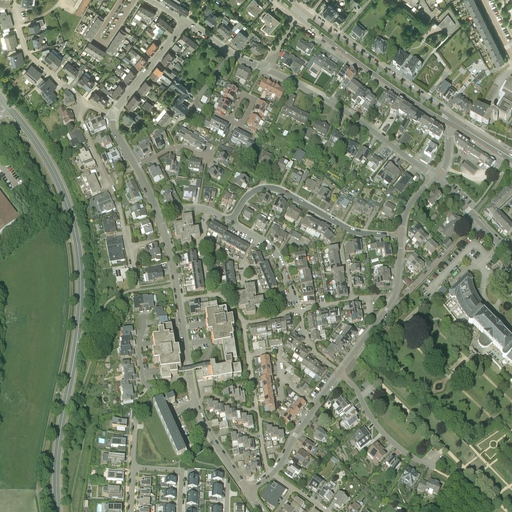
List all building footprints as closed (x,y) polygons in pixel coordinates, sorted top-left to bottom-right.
[(0,0),(0,7),(5,8),(5,7),(9,8),(10,0),(9,0),(0,0)] [(80,17),(90,0),(83,0),(75,14),(80,17)] [(179,5),(181,3),(176,0),(162,0),(166,3),(171,6),(177,9),(179,6),(179,5)] [(254,0),(252,0),(245,8),(249,11),(250,10),(256,15),(262,8),(261,7),(261,8),(257,5),(256,5),(255,4),(257,2),(254,0)] [(351,9),(357,2),(354,0),(350,0),(346,5),(351,9)] [(326,14),(333,20),(342,10),(343,9),(336,3),(332,7),(329,4),(327,7),(326,6),(324,8),(325,9),(323,11),(323,12),(323,13),(323,14),(325,15),(326,14)] [(177,9),(186,15),(189,11),(186,9),(188,7),(183,4),(181,6),(179,5),(179,6),(177,9)] [(136,13),(141,16),(146,8),(142,7),(140,6),(138,10),(136,13)] [(203,13),(206,15),(211,8),(209,6),(203,13)] [(141,17),(145,20),(150,11),(146,8),(141,16),(141,17)] [(342,10),(333,20),(333,22),(334,23),(336,22),(339,25),(341,23),(342,24),(344,21),(343,20),(348,15),(342,10)] [(7,15),(6,11),(0,11),(0,17),(3,29),(13,26),(10,14),(7,15)] [(150,11),(145,20),(150,22),(155,13),(150,11)] [(268,11),(267,11),(262,17),(268,22),(262,29),(269,34),(280,22),(275,18),(275,19),(267,12),(268,11)] [(97,13),(94,18),(101,23),(103,20),(103,19),(104,17),(97,13)] [(215,14),(212,17),(209,15),(204,20),(211,26),(213,23),(213,24),(216,20),(215,20),(218,17),(215,14)] [(151,37),(160,26),(165,21),(160,17),(156,23),(158,25),(153,31),(149,27),(145,32),(151,37)] [(29,25),(31,31),(35,30),(35,31),(40,30),(39,26),(44,25),(42,18),(37,20),(37,23),(29,25)] [(93,18),(90,22),(99,27),(101,23),(93,18)] [(165,30),(169,24),(165,21),(160,26),(165,30)] [(223,21),(218,28),(224,32),(223,34),(226,37),(232,29),(223,21)] [(99,27),(90,22),(87,26),(96,32),(99,27)] [(174,28),(169,24),(165,30),(169,33),(174,28)] [(96,32),(87,26),(85,30),(93,35),(96,32)] [(365,34),(358,27),(351,35),(353,36),(351,37),(355,40),(357,38),(360,40),(365,34)] [(120,30),(118,33),(126,38),(128,33),(121,29),(120,30)] [(93,35),(85,30),(82,34),(90,40),(93,35)] [(39,46),(39,48),(47,46),(46,43),(43,44),(41,38),(44,37),(44,35),(43,32),(36,34),(37,37),(33,38),(35,46),(39,46)] [(234,43),(238,46),(241,43),(242,44),(247,38),(239,32),(232,41),(235,43),(234,43)] [(117,33),(115,37),(123,43),(126,39),(125,39),(126,38),(118,33),(117,34),(117,33)] [(179,39),(183,42),(188,37),(183,33),(179,39)] [(14,34),(4,36),(8,48),(1,49),(3,53),(6,52),(15,49),(14,46),(17,45),(16,40),(14,40),(12,34),(14,34)] [(123,43),(115,37),(112,41),(121,47),(123,43)] [(188,37),(183,42),(188,46),(192,40),(188,37)] [(197,44),(192,40),(188,46),(192,49),(197,44)] [(89,41),(83,50),(87,53),(93,44),(89,41)] [(121,47),(112,41),(109,46),(118,51),(121,47)] [(150,46),(155,50),(159,46),(153,41),(150,46)] [(252,46),(250,48),(253,51),(254,50),(259,54),(263,49),(253,41),(250,44),(252,46)] [(308,56),(314,48),(310,46),(309,47),(308,46),(307,47),(304,45),(305,44),(301,41),(299,43),(298,45),(296,48),(308,56)] [(389,47),(388,47),(381,42),(380,43),(377,41),(372,49),(373,50),(372,51),(375,53),(376,52),(383,57),(384,55),(385,55),(389,49),(388,48),(389,47)] [(97,47),(93,44),(87,53),(92,55),(97,47)] [(109,46),(106,50),(115,56),(118,51),(109,46)] [(146,50),(152,55),(155,50),(150,46),(146,50)] [(92,55),(96,58),(101,49),(97,47),(92,55)] [(131,48),(131,49),(128,52),(131,54),(134,56),(138,60),(144,65),(148,60),(142,56),(131,48)] [(15,49),(6,52),(7,56),(11,55),(14,66),(24,63),(21,51),(16,53),(15,49)] [(49,49),(43,50),(42,52),(46,56),(44,58),(50,62),(56,55),(49,49)] [(106,52),(101,49),(96,58),(100,61),(106,52)] [(165,56),(171,61),(174,56),(169,52),(165,56)] [(396,69),(399,71),(407,59),(403,57),(404,55),(401,52),(393,64),(397,67),(396,69)] [(59,62),(61,64),(69,55),(66,53),(63,57),(58,53),(56,55),(50,62),(55,67),(59,62)] [(67,72),(68,72),(73,66),(70,64),(72,62),(69,60),(72,57),(69,55),(61,64),(62,63),(64,65),(63,67),(68,71),(67,72)] [(135,65),(141,69),(144,65),(138,60),(134,56),(133,57),(135,59),(134,60),(137,62),(135,65)] [(165,56),(161,61),(167,65),(171,61),(165,56)] [(303,66),(301,64),(302,62),(297,59),(296,61),(295,60),(296,60),(290,56),(284,65),(289,69),(290,69),(294,72),(294,73),(297,75),(303,66)] [(331,76),(335,69),(333,68),(334,66),(323,58),(323,59),(319,56),(320,56),(319,56),(313,64),(331,76)] [(405,74),(411,78),(415,72),(417,73),(421,67),(412,61),(404,71),(404,72),(404,73),(405,74)] [(73,66),(68,72),(68,73),(68,72),(73,76),(75,74),(77,76),(82,70),(86,66),(83,64),(79,68),(77,67),(76,68),(73,66)] [(36,85),(42,78),(40,76),(41,74),(34,68),(31,65),(27,70),(24,68),(21,72),(23,74),(27,77),(26,78),(33,83),(34,83),(36,85)] [(163,71),(157,66),(153,71),(159,75),(162,78),(164,75),(161,73),(163,71)] [(245,71),(240,68),(238,72),(237,75),(235,77),(241,80),(245,71)] [(344,79),(350,72),(345,68),(344,70),(337,77),(343,82),(345,79),(344,79)] [(78,80),(83,85),(89,78),(84,74),(85,73),(82,70),(77,76),(79,78),(78,80)] [(133,79),(136,74),(131,70),(127,74),(133,79)] [(153,71),(150,75),(156,80),(159,75),(153,71)] [(246,82),(246,83),(251,74),(245,71),(241,80),(239,83),(244,85),(246,82)] [(352,81),(356,76),(354,74),(351,71),(351,72),(350,71),(350,72),(344,79),(345,79),(347,81),(341,89),(344,91),(346,89),(352,81)] [(133,79),(127,74),(123,79),(129,83),(133,79)] [(44,97),(47,100),(54,94),(52,91),(56,87),(48,78),(45,81),(42,78),(36,85),(38,87),(40,86),(47,94),(44,97)] [(94,82),(89,78),(83,85),(88,89),(90,88),(92,90),(96,85),(98,83),(95,81),(94,82)] [(181,94),(185,97),(190,90),(175,78),(171,83),(175,86),(182,92),(181,94)] [(262,90),(261,92),(262,93),(264,91),(268,82),(263,80),(259,89),(262,90)] [(142,85),(148,90),(151,85),(145,81),(142,85)] [(361,89),(352,81),(346,89),(348,91),(348,90),(355,96),(361,89)] [(267,95),(268,93),(272,85),(268,82),(264,91),(266,92),(265,94),(267,95)] [(504,98),(495,114),(497,116),(506,121),(508,118),(507,117),(510,113),(511,113),(511,110),(511,103),(511,102),(511,84),(509,82),(501,96),(504,98)] [(121,93),(125,88),(119,84),(115,89),(121,93)] [(227,91),(235,96),(238,91),(234,89),(235,87),(230,84),(227,91)] [(95,103),(97,101),(101,96),(96,92),(99,87),(96,85),(92,90),(94,92),(89,98),(95,103)] [(142,85),(138,90),(144,94),(148,90),(142,85)] [(268,93),(271,95),(270,97),(271,97),(272,95),(276,87),(272,85),(268,93)] [(444,85),(440,90),(439,89),(438,91),(437,91),(436,93),(438,95),(438,96),(442,98),(449,89),(444,85)] [(101,89),(107,94),(109,95),(110,93),(117,98),(121,93),(115,89),(113,91),(111,90),(109,91),(103,86),(101,89)] [(275,100),(276,98),(276,97),(281,89),(276,87),(272,95),(275,97),(274,99),(275,100)] [(457,94),(460,96),(465,89),(463,87),(457,94)] [(276,97),(276,98),(279,99),(278,101),(280,102),(285,92),(281,89),(276,97)] [(341,89),(334,98),(337,100),(344,91),(341,89)] [(355,96),(351,101),(354,103),(356,101),(358,103),(360,100),(366,93),(361,89),(355,96)] [(449,89),(442,98),(443,99),(443,98),(445,100),(445,101),(449,103),(450,104),(452,100),(451,99),(456,93),(451,89),(450,90),(449,89)] [(227,91),(223,98),(228,101),(229,98),(233,100),(235,96),(227,91)] [(366,93),(360,100),(357,104),(359,105),(362,101),(364,103),(370,96),(367,93),(366,93)] [(389,95),(386,93),(377,105),(381,108),(383,105),(389,95)] [(54,94),(47,100),(49,103),(57,96),(54,94)] [(72,97),(72,96),(69,94),(68,96),(66,94),(64,97),(68,100),(67,101),(65,102),(67,107),(75,103),(73,98),(72,97)] [(102,95),(101,96),(97,101),(103,106),(108,100),(110,102),(113,99),(109,95),(107,94),(105,97),(102,95)] [(162,94),(159,99),(164,103),(167,98),(162,94)] [(185,97),(181,94),(175,101),(174,100),(173,102),(174,103),(172,106),(182,114),(188,107),(181,102),(185,97)] [(130,100),(136,105),(140,100),(134,95),(130,100)] [(383,105),(386,107),(388,108),(385,113),(388,115),(390,113),(398,101),(392,97),(389,95),(383,105)] [(370,96),(364,103),(361,107),(370,113),(374,109),(377,105),(373,102),(375,100),(370,96)] [(219,105),(228,110),(231,105),(227,103),(228,101),(223,98),(221,97),(220,100),(218,101),(217,103),(218,104),(219,105)] [(287,116),(291,118),(294,111),(291,109),(292,106),(293,103),(294,103),(294,102),(295,99),(291,97),(287,106),(286,105),(283,113),(287,115),(287,116)] [(456,108),(459,110),(465,101),(458,97),(453,106),(456,108)] [(130,100),(126,105),(132,110),(136,105),(130,100)] [(397,116),(398,113),(404,105),(398,101),(390,113),(394,115),(394,114),(397,116)] [(465,114),(472,106),(465,101),(459,110),(462,112),(465,114)] [(269,105),(264,102),(263,105),(259,103),(257,107),(266,111),(269,105)] [(228,110),(219,105),(216,112),(221,115),(222,112),(226,114),(228,110)] [(412,110),(404,105),(398,113),(406,118),(412,110)] [(172,111),(165,106),(164,108),(160,114),(170,122),(171,120),(170,119),(173,116),(170,113),(172,111)] [(266,111),(257,107),(254,111),(258,113),(257,116),(265,120),(266,117),(263,116),(266,111)] [(489,114),(489,115),(474,107),(469,117),(486,126),(487,126),(492,118),(493,118),(494,121),(497,120),(496,117),(497,116),(495,114),(493,113),(492,110),(490,111),(490,114),(489,114)] [(73,118),(71,112),(66,114),(64,109),(58,111),(59,115),(61,114),(65,122),(64,122),(63,123),(64,125),(66,126),(74,122),(72,118),(73,118)] [(406,119),(412,123),(418,114),(412,110),(406,118),(406,119)] [(294,111),(291,118),(295,120),(295,119),(297,120),(296,122),(299,123),(300,121),(303,123),(302,124),(305,125),(310,117),(301,113),(301,114),(294,111)] [(133,120),(137,124),(140,120),(135,116),(133,119),(128,114),(127,115),(125,113),(122,116),(124,118),(122,120),(129,125),(133,120)] [(154,117),(152,120),(159,126),(161,124),(164,126),(167,123),(168,124),(170,122),(160,114),(155,119),(154,117)] [(424,118),(421,116),(418,114),(412,123),(411,125),(417,129),(424,119),(424,118)] [(265,120),(257,116),(256,118),(252,116),(250,121),(258,125),(262,119),(265,120)] [(91,124),(88,125),(90,128),(103,123),(101,119),(97,120),(96,117),(90,119),(91,123),(90,124),(91,124)] [(213,119),(212,122),(210,125),(205,122),(203,125),(209,127),(210,126),(214,129),(218,121),(213,119)] [(424,119),(417,129),(416,131),(415,133),(418,135),(420,132),(421,130),(423,132),(423,131),(429,122),(424,119)] [(400,128),(404,130),(405,131),(409,123),(405,120),(400,128)] [(218,121),(214,129),(219,131),(223,124),(218,121)] [(258,125),(250,121),(247,125),(251,127),(250,130),(255,132),(258,125)] [(323,125),(317,121),(313,129),(318,132),(317,134),(324,138),(330,128),(329,128),(326,126),(327,126),(323,124),(323,125)] [(106,126),(104,122),(92,128),(94,131),(97,130),(98,133),(101,132),(100,129),(106,126)] [(428,132),(430,133),(435,126),(434,126),(434,125),(429,122),(423,131),(424,131),(423,133),(424,134),(425,132),(427,133),(428,132)] [(227,126),(223,124),(219,131),(223,134),(223,135),(226,136),(229,131),(226,129),(227,126)] [(85,143),(77,126),(70,129),(72,133),(70,134),(69,133),(66,135),(69,143),(70,143),(72,149),(85,143)] [(429,135),(434,138),(439,129),(435,126),(430,133),(429,135)] [(178,137),(183,140),(188,132),(182,130),(183,128),(180,127),(176,134),(179,135),(178,137)] [(313,132),(308,129),(304,137),(309,140),(313,132)] [(440,129),(439,129),(434,138),(434,139),(438,142),(443,135),(442,132),(443,131),(440,129)] [(161,140),(166,138),(162,130),(154,135),(156,137),(152,139),(158,150),(164,146),(161,140)] [(232,133),(229,138),(232,139),(232,140),(232,141),(236,143),(237,141),(241,133),(236,131),(235,134),(232,133)] [(193,135),(188,132),(183,140),(189,143),(193,135)] [(338,134),(334,132),(331,138),(329,142),(338,147),(343,138),(337,135),(338,134)] [(237,141),(242,143),(246,136),(241,133),(237,141)] [(405,133),(399,144),(405,149),(412,138),(405,133)] [(194,147),(198,139),(193,137),(193,136),(193,135),(189,143),(188,144),(194,147)] [(96,139),(98,144),(102,142),(105,147),(112,144),(109,138),(104,140),(102,136),(96,139)] [(246,147),(249,148),(252,143),(249,141),(251,138),(246,136),(242,143),(247,146),(246,147)] [(456,136),(453,137),(455,147),(459,149),(464,141),(456,136)] [(144,139),(146,142),(147,144),(140,148),(144,156),(147,154),(147,155),(152,153),(149,148),(150,148),(150,147),(152,145),(148,137),(144,139)] [(202,146),(204,148),(207,143),(204,141),(204,142),(198,139),(194,147),(200,150),(202,146)] [(420,161),(427,165),(437,150),(434,148),(437,145),(436,144),(438,142),(434,139),(420,161)] [(472,147),(464,141),(459,149),(463,152),(464,150),(469,153),(472,147)] [(347,142),(342,150),(341,150),(353,157),(353,156),(355,157),(358,152),(355,151),(358,147),(352,144),(352,145),(347,142)] [(472,147),(469,153),(477,158),(481,153),(472,147)] [(86,154),(84,149),(79,151),(81,156),(80,156),(86,170),(96,166),(94,161),(93,162),(92,158),(90,159),(87,153),(86,154)] [(370,154),(362,149),(355,160),(360,163),(363,158),(366,160),(370,154)] [(298,162),(303,154),(297,150),(292,159),(298,162)] [(118,168),(123,165),(119,156),(120,156),(118,152),(116,153),(115,151),(114,152),(114,151),(113,151),(112,152),(112,153),(106,156),(105,154),(101,156),(102,159),(106,157),(108,161),(104,163),(105,164),(109,162),(108,161),(113,159),(118,168)] [(263,153),(260,160),(268,164),(272,157),(263,153)] [(484,165),(484,166),(489,158),(481,153),(477,158),(479,160),(478,161),(484,165)] [(222,162),(220,165),(226,168),(229,163),(227,162),(229,159),(219,154),(216,159),(222,162)] [(168,156),(166,167),(170,168),(169,172),(175,173),(177,164),(174,163),(175,157),(168,156)] [(369,162),(374,166),(371,170),(375,172),(381,164),(380,164),(382,162),(374,156),(369,162)] [(494,172),(499,165),(489,158),(484,166),(490,170),(494,172)] [(195,160),(190,159),(188,169),(193,170),(193,169),(199,169),(198,172),(202,173),(203,166),(201,166),(201,162),(195,161),(195,160)] [(280,164),(278,167),(284,171),(286,168),(290,170),(293,164),(290,162),(289,164),(281,160),(279,163),(280,164)] [(394,168),(388,163),(379,174),(385,179),(393,169),(394,168)] [(162,175),(158,167),(155,169),(153,165),(147,168),(153,179),(155,182),(161,179),(159,177),(162,175)] [(210,169),(208,175),(217,180),(219,177),(221,178),(224,173),(218,170),(216,172),(210,169)] [(399,174),(393,169),(385,179),(384,180),(390,185),(399,174)] [(294,182),(299,184),(303,177),(306,179),(309,173),(306,171),(303,176),(299,174),(295,172),(291,178),(295,181),(294,182)] [(88,185),(90,189),(92,194),(101,190),(97,182),(96,183),(93,176),(94,175),(94,174),(90,176),(89,172),(82,175),(84,179),(83,179),(86,186),(88,185)] [(406,176),(405,175),(395,189),(401,194),(412,180),(409,178),(409,177),(407,175),(406,176)] [(247,186),(250,181),(241,176),(239,179),(237,178),(234,185),(241,188),(243,184),(247,186)] [(309,181),(305,188),(312,192),(315,187),(318,188),(323,181),(319,179),(318,181),(316,179),(314,183),(309,181)] [(134,182),(127,185),(131,193),(129,194),(132,201),(129,203),(123,206),(124,209),(130,206),(137,203),(136,200),(139,198),(137,194),(139,193),(134,182)] [(511,186),(508,190),(507,189),(485,210),(490,215),(489,216),(492,220),(491,221),(506,237),(511,231),(511,228),(499,214),(500,213),(498,211),(511,197),(511,186)] [(195,199),(197,189),(196,189),(189,188),(188,192),(184,191),(183,199),(192,200),(192,198),(195,199)] [(322,188),(318,195),(324,199),(323,202),(329,205),(332,200),(329,199),(331,194),(322,188)] [(203,201),(209,202),(211,196),(215,198),(217,191),(209,189),(209,191),(206,190),(203,201)] [(165,194),(163,196),(168,205),(173,202),(170,197),(173,195),(176,194),(174,190),(171,191),(170,190),(164,193),(165,194)] [(0,233),(19,218),(0,192),(0,233)] [(435,192),(426,201),(423,204),(425,206),(428,203),(432,207),(441,198),(435,192)] [(231,205),(236,196),(232,195),(231,196),(227,194),(221,204),(226,207),(228,203),(231,205)] [(271,198),(270,197),(266,195),(265,197),(262,195),(260,199),(259,198),(256,204),(260,206),(263,202),(267,205),(271,198)] [(107,213),(115,210),(113,203),(110,197),(105,199),(104,198),(97,201),(102,213),(106,212),(107,213)] [(341,197),(336,206),(340,208),(342,206),(346,199),(341,197)] [(342,206),(346,209),(352,200),(347,197),(346,199),(342,206)] [(357,205),(354,211),(361,215),(363,212),(366,206),(361,203),(362,200),(357,197),(355,200),(353,203),(357,205)] [(284,201),(278,198),(273,207),(278,210),(277,212),(281,214),(282,211),(286,204),(284,203),(284,201)] [(363,212),(370,216),(373,210),(377,213),(381,207),(375,204),(374,207),(368,203),(366,206),(363,212)] [(387,203),(382,213),(392,219),(395,215),(392,213),(395,207),(387,203)] [(146,211),(144,205),(130,210),(132,215),(135,214),(137,220),(146,216),(145,212),(146,211)] [(292,207),(291,207),(286,216),(297,222),(302,214),(295,210),(295,208),(293,207),(292,207)] [(243,218),(249,221),(253,214),(247,210),(243,218)] [(456,217),(453,213),(448,218),(452,222),(448,227),(445,230),(442,227),(439,230),(446,238),(449,235),(450,236),(458,228),(457,227),(462,222),(456,217)] [(118,221),(115,214),(111,216),(112,220),(108,220),(108,221),(103,222),(106,235),(115,234),(115,233),(117,233),(116,229),(115,229),(114,224),(115,224),(115,222),(118,221)] [(255,227),(260,229),(264,222),(266,218),(262,216),(259,214),(254,222),(257,224),(255,227)] [(183,224),(174,226),(176,240),(181,239),(182,246),(191,245),(190,239),(200,237),(199,229),(192,230),(191,228),(193,227),(191,217),(182,218),(183,224)] [(312,220),(306,217),(301,226),(307,230),(307,229),(312,220)] [(312,231),(317,222),(312,219),(312,220),(307,229),(312,231)] [(143,229),(145,235),(153,232),(151,225),(150,226),(149,222),(141,225),(142,229),(143,229)] [(260,229),(259,230),(264,233),(268,225),(264,222),(260,229)] [(316,234),(317,233),(316,233),(321,224),(317,222),(312,231),(316,234)] [(213,223),(208,230),(213,233),(217,226),(213,223)] [(320,235),(326,226),(322,224),(321,224),(316,233),(317,233),(320,235)] [(222,228),(217,226),(213,233),(218,236),(222,228)] [(274,239),(280,229),(275,226),(274,227),(271,231),(273,232),(270,236),(274,239)] [(320,235),(324,237),(329,229),(330,228),(326,226),(320,235)] [(408,232),(414,237),(415,237),(420,231),(421,231),(421,230),(418,227),(413,231),(411,229),(408,232)] [(227,231),(222,228),(218,236),(223,239),(225,234),(227,231)] [(273,240),(277,242),(283,233),(283,232),(284,231),(280,229),(274,239),(273,240)] [(324,237),(323,239),(331,244),(335,237),(331,235),(333,231),(329,229),(324,237)] [(424,234),(423,234),(421,231),(420,231),(415,237),(414,237),(414,238),(417,242),(424,234)] [(288,236),(283,233),(277,242),(281,245),(284,240),(285,240),(285,241),(288,236)] [(230,236),(225,234),(223,239),(221,241),(226,244),(230,236)] [(424,234),(417,242),(421,245),(428,238),(424,234)] [(231,247),(235,239),(230,236),(226,244),(231,247)] [(123,246),(122,241),(117,242),(116,239),(108,241),(109,244),(108,244),(110,260),(116,259),(117,261),(121,260),(121,261),(124,261),(122,250),(121,247),(123,246)] [(235,239),(231,247),(235,249),(240,242),(235,239)] [(447,249),(452,244),(447,239),(442,244),(447,249)] [(346,261),(350,261),(349,256),(354,255),(354,253),(362,251),(360,241),(352,243),(352,245),(346,246),(347,254),(345,255),(346,261)] [(435,244),(431,241),(424,248),(428,252),(435,244)] [(240,252),(244,245),(240,242),(235,249),(240,252)] [(381,243),(376,244),(377,251),(384,250),(385,258),(392,257),(391,250),(389,250),(389,247),(387,247),(386,243),(381,244),(381,243)] [(428,252),(431,255),(438,248),(435,244),(428,252)] [(156,262),(161,261),(159,250),(158,251),(157,245),(148,247),(150,262),(156,261),(156,262)] [(240,252),(245,255),(249,247),(244,245),(240,252)] [(254,262),(262,258),(260,253),(252,257),(254,262)] [(417,259),(418,258),(414,254),(412,257),(409,254),(405,259),(408,261),(407,262),(411,265),(417,259)] [(259,266),(265,264),(262,258),(254,262),(256,267),(259,266)] [(420,262),(417,259),(411,265),(410,266),(413,269),(420,262)] [(355,266),(350,267),(352,274),(360,272),(359,266),(361,266),(360,262),(354,263),(355,266)] [(420,262),(413,269),(417,273),(424,266),(420,262)] [(261,271),(269,268),(267,263),(265,264),(259,266),(261,270),(261,271)] [(386,268),(383,269),(383,266),(374,267),(375,270),(377,270),(378,277),(379,277),(390,276),(389,270),(387,270),(386,268)] [(125,270),(124,267),(114,269),(117,284),(123,283),(123,281),(128,280),(132,280),(131,272),(128,273),(127,270),(125,270)] [(147,275),(148,278),(149,283),(154,282),(154,281),(163,279),(161,267),(155,268),(145,270),(145,275),(147,275)] [(262,272),(263,276),(271,273),(269,268),(261,271),(262,272)] [(265,281),(273,278),(271,273),(263,276),(265,280),(265,281)] [(359,277),(356,277),(357,280),(353,281),(354,288),(362,286),(361,280),(362,279),(363,280),(366,279),(365,276),(360,277),(359,277)] [(390,276),(379,277),(380,284),(375,285),(376,288),(384,287),(384,284),(389,283),(389,279),(390,279),(390,276)] [(468,276),(467,276),(459,283),(458,282),(456,284),(457,285),(449,293),(450,293),(449,294),(449,296),(451,298),(453,298),(454,298),(455,297),(457,301),(458,303),(459,305),(460,307),(461,309),(462,311),(464,313),(465,315),(466,316),(468,318),(469,320),(468,321),(468,323),(470,324),(472,324),(473,324),(483,335),(479,339),(479,344),(482,348),(488,348),(492,344),(503,355),(502,355),(502,358),(504,359),(506,359),(506,358),(508,360),(509,361),(511,363),(511,342),(502,332),(505,329),(505,330),(506,329),(504,328),(503,329),(502,329),(498,325),(500,323),(498,322),(495,325),(483,312),(482,313),(480,310),(483,306),(482,305),(481,304),(479,302),(478,301),(477,299),(476,298),(476,296),(475,294),(474,293),(473,291),(473,289),(472,287),(472,286),(472,284),(471,282),(472,281),(472,280),(472,278),(470,276),(468,276)] [(267,286),(275,283),(273,278),(265,281),(266,282),(267,286)] [(403,282),(408,287),(412,284),(410,282),(406,278),(403,282)] [(269,290),(269,291),(277,288),(275,283),(267,286),(269,290)] [(246,294),(242,294),(237,295),(239,309),(245,308),(246,315),(255,314),(255,308),(264,307),(263,299),(255,300),(255,297),(256,297),(254,286),(245,288),(246,294)] [(438,292),(441,295),(447,290),(443,287),(438,292)] [(150,308),(154,308),(152,297),(143,298),(144,308),(145,308),(146,312),(151,311),(150,308)] [(144,308),(143,298),(133,300),(135,311),(138,310),(139,313),(143,312),(143,308),(144,308)] [(194,305),(189,305),(191,315),(196,314),(196,313),(200,313),(199,303),(194,303),(194,305)] [(199,305),(200,313),(200,314),(203,313),(210,312),(209,307),(208,303),(199,305)] [(212,379),(213,381),(232,378),(232,376),(241,375),(240,366),(232,367),(231,362),(237,361),(231,329),(234,328),(232,318),(227,319),(226,310),(217,311),(216,305),(209,307),(210,312),(206,313),(208,322),(206,322),(206,323),(208,332),(212,332),(214,345),(222,344),(226,368),(215,370),(214,364),(210,365),(210,366),(211,369),(211,371),(196,373),(197,382),(212,379)] [(157,320),(159,320),(167,319),(166,314),(165,314),(164,309),(154,311),(155,316),(156,316),(157,320)] [(329,310),(329,311),(331,318),(330,318),(331,323),(336,323),(335,317),(340,316),(339,309),(336,310),(336,309),(334,310),(334,309),(329,310)] [(351,318),(362,316),(361,312),(364,312),(363,309),(349,312),(351,318)] [(327,311),(325,311),(325,310),(320,311),(321,317),(322,322),(322,325),(327,324),(326,319),(330,318),(331,318),(329,311),(327,311)] [(307,320),(308,324),(322,322),(321,317),(315,318),(315,314),(308,315),(308,317),(309,319),(307,320)] [(365,319),(363,319),(362,316),(351,318),(352,324),(363,322),(364,322),(364,320),(365,320),(365,319)] [(169,318),(167,319),(159,320),(160,325),(161,325),(162,329),(171,328),(171,323),(169,323),(169,318)] [(310,329),(311,334),(318,332),(320,332),(320,328),(327,326),(327,324),(322,325),(322,322),(308,324),(309,329),(310,329)] [(255,327),(250,328),(248,329),(248,333),(250,332),(251,337),(256,336),(255,327)] [(355,337),(357,334),(347,327),(344,332),(355,341),(357,338),(355,337)] [(132,328),(122,329),(124,339),(132,337),(132,336),(136,335),(136,331),(133,331),(132,328)] [(159,363),(160,367),(162,382),(171,381),(170,377),(178,376),(177,375),(177,372),(177,370),(180,370),(179,360),(180,360),(180,359),(179,360),(178,356),(180,356),(179,350),(175,350),(171,328),(162,329),(160,329),(158,330),(159,339),(153,340),(155,354),(153,354),(154,364),(159,363)] [(314,340),(314,343),(321,341),(320,337),(325,336),(324,331),(320,332),(318,332),(311,334),(312,338),(313,338),(313,340),(314,340)] [(344,332),(340,337),(349,344),(351,341),(353,343),(355,341),(344,332)] [(287,343),(292,347),(299,338),(297,336),(294,334),(287,343)] [(133,337),(132,337),(124,339),(120,339),(121,349),(122,349),(131,347),(131,346),(135,345),(135,341),(132,341),(131,338),(133,338),(133,337)] [(340,337),(336,342),(348,351),(349,348),(347,347),(349,344),(340,337)] [(292,347),(297,350),(301,345),(304,341),(301,339),(300,339),(299,338),(292,347)] [(348,351),(336,342),(333,347),(341,353),(342,354),(344,351),(346,353),(348,351)] [(304,347),(301,345),(297,350),(293,354),(299,358),(306,349),(304,347)] [(340,357),(338,355),(340,353),(341,353),(333,347),(331,346),(328,351),(339,359),(340,357)] [(121,359),(131,357),(130,357),(130,356),(134,355),(134,351),(131,351),(130,348),(132,347),(131,347),(122,349),(121,349),(119,349),(121,359)] [(299,358),(303,362),(304,362),(308,356),(311,352),(308,350),(307,350),(306,349),(299,358)] [(339,359),(328,351),(324,356),(333,362),(335,360),(337,361),(339,359)] [(301,365),(306,369),(312,360),(310,359),(311,358),(308,356),(304,362),(303,362),(301,365)] [(314,361),(312,360),(306,369),(310,373),(317,363),(314,361)] [(131,362),(121,364),(123,373),(134,371),(133,368),(136,367),(136,363),(131,364),(131,362)] [(361,363),(351,373),(358,379),(364,373),(369,378),(372,374),(373,373),(362,362),(361,363)] [(310,373),(315,376),(322,367),(320,366),(317,363),(310,373)] [(188,370),(177,372),(177,375),(189,373),(211,369),(210,366),(188,370)] [(324,369),(322,367),(315,376),(320,380),(327,371),(324,368),(324,369)] [(134,371),(123,373),(124,383),(130,382),(134,381),(134,380),(138,379),(137,374),(134,375),(134,371)] [(124,383),(120,383),(122,393),(133,391),(132,388),(135,387),(134,383),(130,383),(130,382),(124,383)] [(304,391),(308,386),(303,383),(299,388),(304,391)] [(223,390),(223,391),(224,396),(228,395),(229,398),(231,397),(232,399),(234,398),(233,392),(235,392),(235,388),(223,390)] [(133,391),(122,393),(123,402),(133,401),(133,399),(137,399),(136,394),(133,395),(133,391)] [(237,401),(240,401),(239,395),(241,394),(240,391),(235,392),(233,392),(234,398),(234,400),(237,400),(237,401)] [(246,393),(241,394),(239,395),(240,401),(240,402),(243,402),(243,403),(245,403),(245,397),(247,397),(246,393)] [(163,404),(161,400),(154,403),(155,403),(157,406),(156,407),(157,410),(158,410),(160,413),(159,413),(160,417),(161,416),(162,420),(161,420),(163,423),(164,423),(165,426),(164,427),(166,430),(167,430),(168,433),(168,434),(169,437),(170,436),(171,440),(170,440),(172,443),(173,443),(174,446),(173,447),(175,450),(176,449),(177,453),(176,453),(178,456),(178,457),(185,453),(164,406),(167,405),(168,406),(175,403),(173,398),(169,400),(166,401),(167,403),(163,404)] [(339,415),(343,411),(350,406),(348,403),(346,403),(346,401),(344,401),(345,400),(343,400),(342,398),(339,400),(337,400),(337,402),(335,403),(339,408),(336,410),(336,413),(337,413),(339,415)] [(306,404),(299,399),(296,403),(303,408),(306,404)] [(275,411),(274,402),(265,403),(265,408),(268,408),(269,412),(275,411)] [(296,403),(293,407),(300,412),(303,408),(296,403)] [(300,412),(293,407),(290,411),(295,415),(297,416),(300,412)] [(345,426),(347,424),(349,427),(353,425),(354,426),(357,423),(357,422),(358,421),(354,416),(356,415),(355,413),(356,412),(353,408),(345,414),(347,416),(345,418),(345,419),(342,422),(341,422),(341,423),(341,424),(342,425),(342,426),(343,426),(344,426),(345,426)] [(285,414),(292,419),(295,415),(290,411),(288,410),(285,414)] [(280,420),(287,425),(289,422),(290,423),(292,419),(285,414),(280,420)] [(316,433),(313,437),(321,443),(324,439),(325,440),(327,437),(323,434),(323,433),(321,431),(324,430),(319,422),(313,426),(316,433)] [(501,426),(499,427),(506,435),(511,443),(511,436),(509,432),(503,424),(501,426)] [(368,433),(364,428),(354,436),(359,442),(357,445),(360,449),(371,441),(366,435),(368,433)] [(276,438),(277,441),(284,440),(283,432),(280,433),(280,431),(278,432),(279,437),(276,438)] [(112,440),(111,447),(125,448),(126,441),(123,440),(123,437),(113,437),(112,440)] [(306,441),(302,447),(310,453),(314,447),(306,441)] [(378,464),(386,456),(385,455),(382,452),(379,449),(381,448),(377,444),(369,452),(376,458),(374,460),(378,464)] [(301,450),(298,455),(294,460),(302,465),(305,467),(306,467),(308,463),(308,462),(307,461),(310,456),(304,452),(301,450)] [(356,450),(350,455),(354,459),(359,454),(356,450)] [(121,464),(122,456),(120,456),(120,454),(112,454),(112,455),(109,455),(108,462),(111,462),(111,464),(121,464)] [(400,464),(395,460),(394,461),(391,458),(390,459),(388,457),(381,465),(383,467),(386,464),(389,467),(390,467),(395,471),(400,464)] [(288,476),(292,479),(295,474),(298,475),(301,471),(293,466),(291,468),(290,467),(285,474),(287,475),(287,476),(288,476)] [(108,470),(108,471),(107,481),(123,482),(123,479),(124,479),(124,472),(118,471),(118,472),(116,472),(116,469),(116,471),(108,470)] [(411,472),(412,471),(408,469),(402,479),(408,483),(409,481),(414,484),(420,476),(418,475),(415,473),(415,472),(414,472),(414,474),(411,472)] [(194,477),(188,476),(188,482),(198,483),(198,477),(200,477),(200,474),(194,474),(194,477)] [(217,481),(222,481),(223,475),(211,474),(211,484),(217,484),(217,481)] [(151,487),(151,478),(144,478),(145,478),(144,481),(144,482),(143,482),(141,482),(141,487),(144,487),(151,488),(151,487)] [(168,488),(168,485),(176,485),(176,479),(165,478),(164,484),(162,484),(162,488),(168,488)] [(315,478),(309,487),(311,489),(311,488),(317,491),(319,489),(321,490),(321,491),(326,484),(323,482),(322,483),(315,478)] [(428,484),(421,481),(417,490),(421,492),(422,489),(428,492),(428,493),(432,495),(432,494),(437,496),(440,490),(439,489),(439,488),(439,487),(438,486),(439,484),(434,481),(434,482),(430,480),(428,484)] [(198,483),(188,482),(188,488),(193,488),(193,491),(199,491),(199,488),(197,488),(198,483)] [(211,487),(213,487),(212,492),(222,493),(222,487),(217,487),(217,484),(211,484),(211,487)] [(276,486),(274,484),(271,488),(269,486),(261,498),(274,507),(276,505),(275,504),(281,496),(283,497),(287,491),(277,484),(276,486)] [(329,485),(324,492),(327,494),(324,497),(326,498),(325,499),(329,501),(333,495),(330,493),(333,489),(329,485)] [(151,491),(153,491),(153,487),(151,487),(151,488),(144,487),(144,490),(143,490),(144,490),(144,491),(143,491),(141,491),(140,496),(143,496),(150,497),(151,491)] [(108,488),(108,494),(108,498),(122,499),(122,492),(119,492),(120,488),(108,488)] [(193,491),(193,494),(187,494),(187,500),(198,500),(199,495),(199,491),(193,491)] [(161,501),(167,502),(167,499),(175,499),(175,493),(164,492),(163,498),(161,498),(161,501)] [(210,501),(216,501),(216,498),(221,498),(222,493),(212,492),(212,498),(210,498),(210,501)] [(337,501),(334,505),(340,509),(342,506),(343,507),(344,506),(348,501),(344,498),(345,497),(339,493),(334,499),(337,501)] [(150,497),(143,496),(143,497),(143,499),(143,500),(143,501),(142,500),(140,500),(140,505),(143,505),(150,506),(150,500),(150,497)] [(297,498),(293,503),(301,509),(304,504),(297,498)] [(198,509),(198,506),(198,500),(187,500),(187,505),(192,506),(192,509),(198,509)] [(294,511),(298,511),(301,509),(293,503),(290,508),(294,511)]
